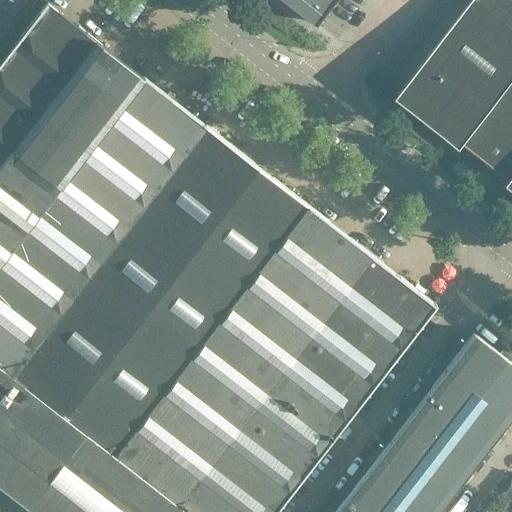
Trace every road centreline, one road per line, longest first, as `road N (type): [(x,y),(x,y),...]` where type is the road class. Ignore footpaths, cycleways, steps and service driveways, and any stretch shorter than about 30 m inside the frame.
road 1 (unclassified): [(308,511),(509,243)]
road 2 (unclassified): [(509,243),(324,96)]
road 3 (unclassified): [(324,96),(198,0)]
road 4 (unclassified): [(324,96),(400,0)]
